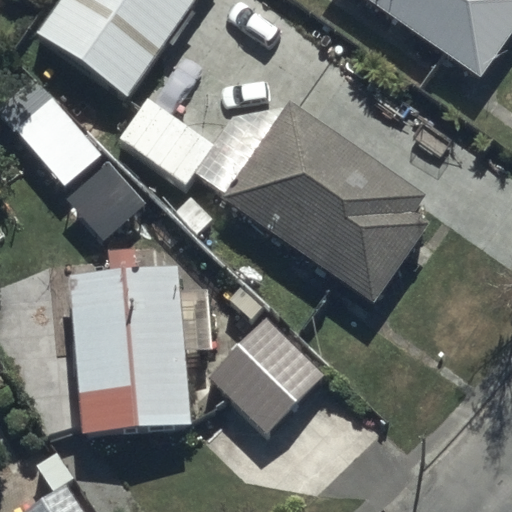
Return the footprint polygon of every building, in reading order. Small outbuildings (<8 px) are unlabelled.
[(71,0),(39,47),(134,113),(212,0),(71,0)] [(511,0),(354,0),(483,88),(511,45),(511,0)] [(100,167),(49,106),(13,137),(64,197),(100,167)] [(120,152),(188,199),(218,155),(151,109),(120,152)] [(222,212),(374,317),(442,219),(290,114),(222,212)] [(92,190),(63,216),(93,250),(145,203),(115,169),(92,190)] [(194,439),(180,279),(71,289),(85,448),(194,439)] [(328,387),(261,326),(205,388),(272,449),(328,387)] [(78,511),(66,492),(36,511),(78,511)]
